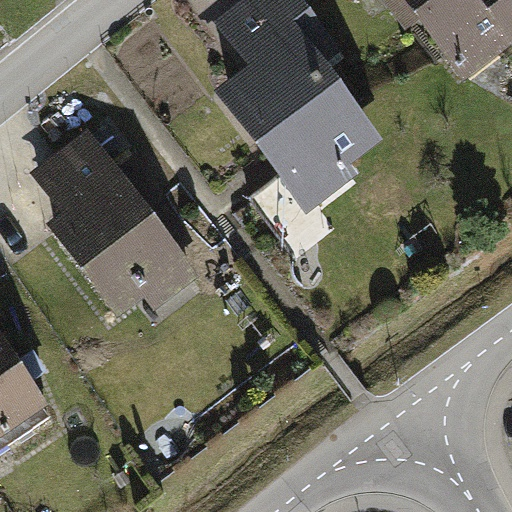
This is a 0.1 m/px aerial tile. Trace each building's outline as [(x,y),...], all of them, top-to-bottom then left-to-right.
[(259,154),(277,178),(306,214),(358,174),(351,165),(383,140),(325,65),(341,53),(300,0),(241,0),(213,22),(248,67),(213,94),(259,154)] [(351,0),(353,3),(357,0),(381,0),(384,3),(405,31),(416,22),(462,82),(511,43),(511,21),(495,0),(351,0)] [(511,0),(495,0),(511,21),(511,0)] [(46,226),(116,317),(143,297),(154,311),(198,277),(85,130),(29,172),(61,214),(46,226)] [(278,236),(306,214),(277,178),(250,199),(278,236)] [(0,438),(48,408),(0,333),(0,438)]
